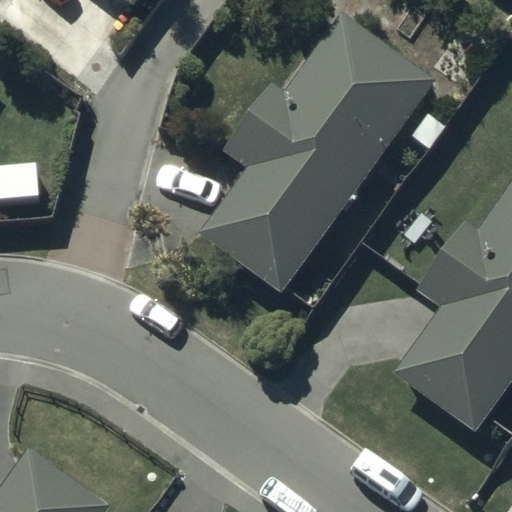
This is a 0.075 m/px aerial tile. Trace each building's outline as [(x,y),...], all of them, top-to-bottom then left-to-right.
[(102,0),(131,21),(146,0),(102,0)] [(511,0),(497,0),(511,10),(511,0)] [(436,11),(404,58),(463,98),(495,52),(436,11)] [(275,101),(226,168),(249,185),(200,252),(281,311),(437,99),(342,29),(284,108),(275,101)] [(469,238),(420,305),(443,322),(395,389),(476,447),(489,430),(511,446),(511,204),(482,247),(469,238)] [(0,511),(91,511),(27,466),(0,503),(0,511)]
